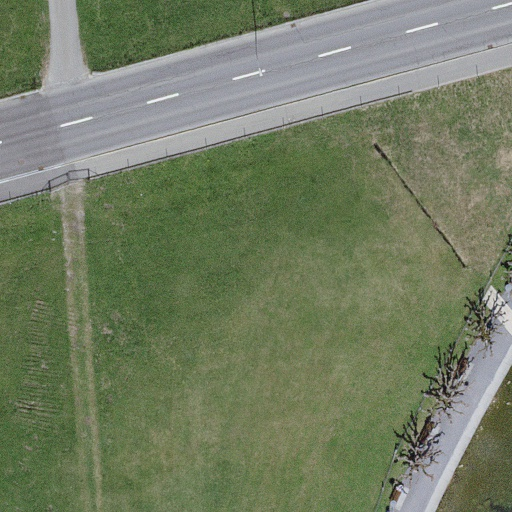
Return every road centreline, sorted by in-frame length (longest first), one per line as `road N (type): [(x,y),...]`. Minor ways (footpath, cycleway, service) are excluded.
road 1 (secondary): [(0,144),(511,2)]
road 2 (track): [(409,511),(511,319)]
road 3 (track): [(70,125),(61,0)]
